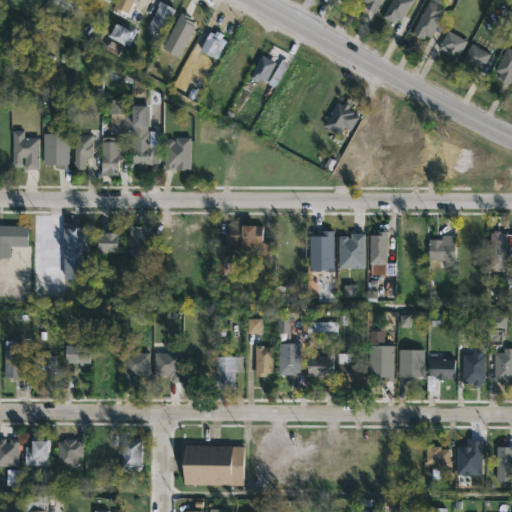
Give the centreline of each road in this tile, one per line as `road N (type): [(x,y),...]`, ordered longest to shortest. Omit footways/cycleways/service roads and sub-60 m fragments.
road 1 (residential): [(511,415),(0,407)]
road 2 (residential): [(511,202),(0,198)]
road 3 (tertiary): [(511,135),(256,0)]
